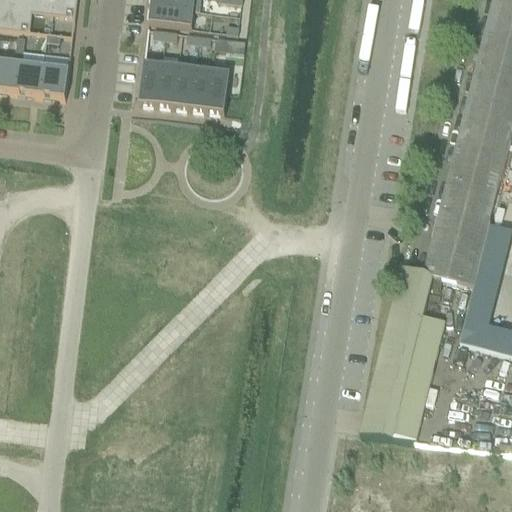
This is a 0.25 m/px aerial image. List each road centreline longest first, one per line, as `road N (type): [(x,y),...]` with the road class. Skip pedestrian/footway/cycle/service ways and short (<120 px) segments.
road 1 (unclassified): [(301,511),(381,0)]
road 2 (residential): [(87,160),(45,511)]
road 3 (residential): [(107,0),(87,160)]
